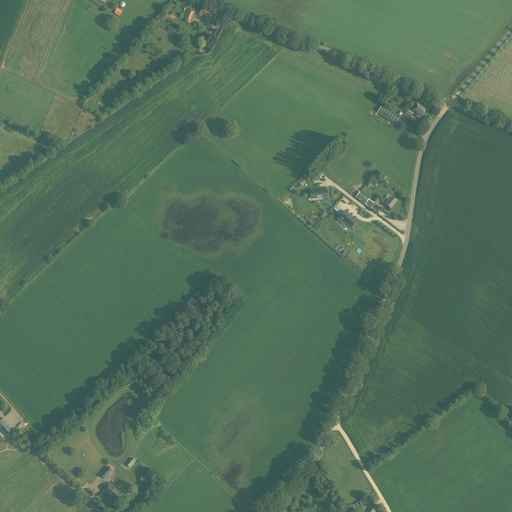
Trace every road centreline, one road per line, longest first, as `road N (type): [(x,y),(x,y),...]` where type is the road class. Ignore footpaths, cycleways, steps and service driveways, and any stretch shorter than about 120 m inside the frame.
road 1 (unclassified): [(260,511),(320,449),(399,264),(425,139),(450,102)]
road 2 (unclassified): [(450,102),(208,0)]
